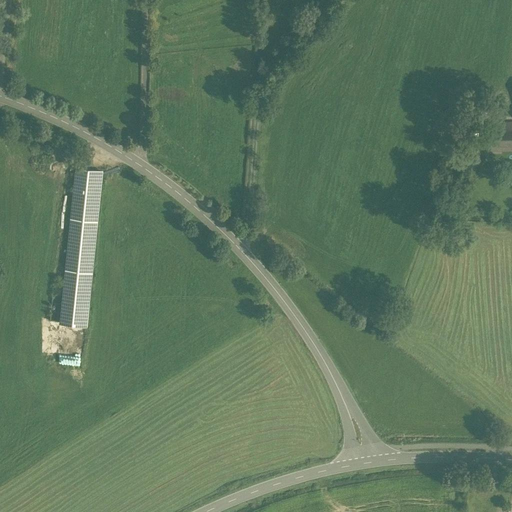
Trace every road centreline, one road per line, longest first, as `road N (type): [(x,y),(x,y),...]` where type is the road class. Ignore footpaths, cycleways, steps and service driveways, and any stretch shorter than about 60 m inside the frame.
road 1 (tertiary): [(0,95),(118,150),(243,252),(320,355),(365,462)]
road 2 (track): [(235,245),(249,214),(263,69),(325,0)]
road 3 (tertiary): [(365,462),(273,483),(202,511)]
road 4 (tertiary): [(511,459),(365,462)]
